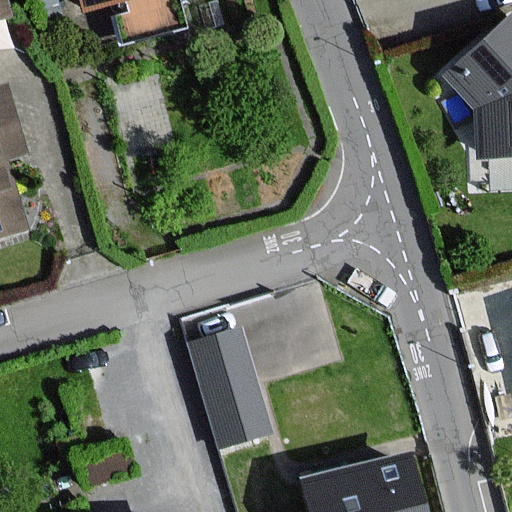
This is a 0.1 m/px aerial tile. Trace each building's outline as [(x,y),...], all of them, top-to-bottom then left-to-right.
[(0,0),(0,10),(9,8),(6,0),(0,0)] [(511,18),(453,74),(483,106),(485,151),(511,150),(511,18)] [(0,228),(21,222),(1,156),(21,150),(3,90),(0,90),(0,228)] [(252,315),(263,367),(340,350),(329,298),(252,315)] [(270,431),(239,330),(192,344),(222,445),(270,431)] [(304,475),(313,511),(424,511),(408,448),(304,475)]
